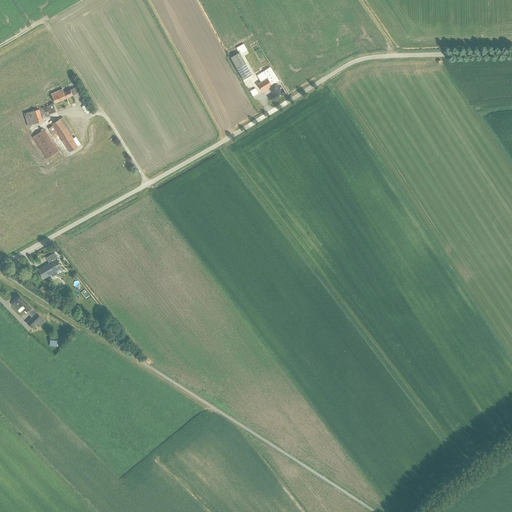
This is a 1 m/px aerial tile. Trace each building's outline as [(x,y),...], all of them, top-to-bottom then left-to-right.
[(243,44),(236,48),(238,51),(239,50),(241,53),(247,50),(243,44)] [(240,53),(231,57),(243,80),(252,75),(240,53)] [(270,67),(257,75),(261,82),(257,84),(262,92),(269,88),(273,94),(269,97),(272,101),(285,93),(281,86),(279,87),(277,83),(275,84),(275,83),(279,81),(270,67)] [(63,89),(51,94),(55,103),(81,92),(79,86),(64,92),(63,89)] [(39,109),(24,113),(28,126),(43,121),(42,118),(50,116),(50,114),(56,112),(53,104),(39,109)] [(53,126),(49,128),(53,135),(57,132),(70,152),(78,146),(81,144),(76,136),(73,138),(71,135),(73,133),(63,117),(52,124),(53,126)] [(45,129),(33,137),(47,158),(59,151),(45,129)] [(39,268),(44,278),(52,275),(64,270),(56,252),(47,256),(50,262),(39,268)] [(36,329),(46,321),(22,295),(13,303),(20,312),(25,307),(28,310),(27,311),(32,316),(28,320),(36,329)]
